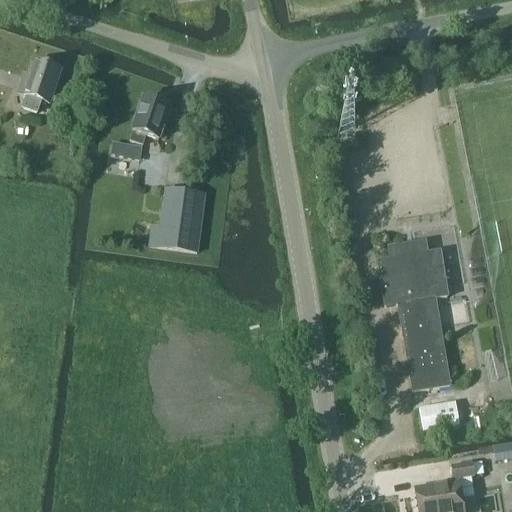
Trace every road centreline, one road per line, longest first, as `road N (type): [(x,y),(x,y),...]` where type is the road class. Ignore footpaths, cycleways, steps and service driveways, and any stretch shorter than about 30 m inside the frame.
road 1 (unclassified): [(342,511),(263,61)]
road 2 (unclassified): [(263,61),(220,69),(13,0)]
road 3 (unclassified): [(263,61),(511,11)]
